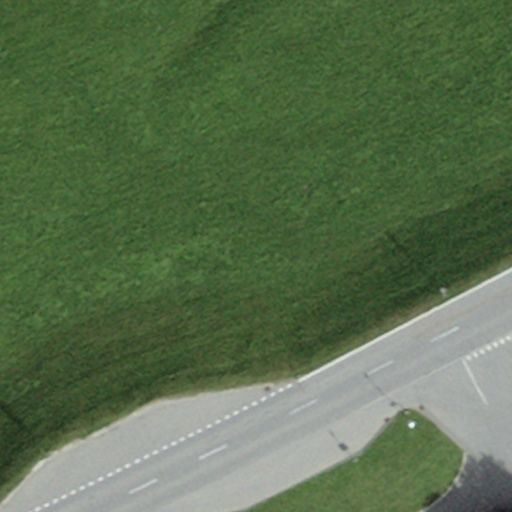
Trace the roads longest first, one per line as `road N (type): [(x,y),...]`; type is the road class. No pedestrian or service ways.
road 1 (tertiary): [(107,511),(455,335)]
road 2 (residential): [(455,335),(493,428),(511,441)]
